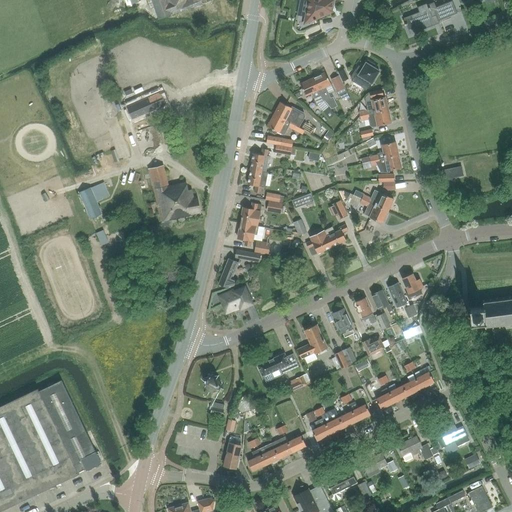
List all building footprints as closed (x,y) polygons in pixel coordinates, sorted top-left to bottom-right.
[(146,0),(150,10),(154,8),(158,19),(212,1),(211,0),(146,0)] [(332,8),(332,7),(333,0),(309,0),(306,19),(309,22),(314,19),(314,20),(316,20),(316,18),(329,13),(330,8),(331,8),(332,8)] [(452,0),(436,7),(434,2),(418,9),(419,12),(404,18),(408,28),(421,23),(423,29),(433,24),(432,21),(438,19),(457,12),(452,0)] [(364,66),(364,67),(361,65),(360,66),(359,65),(357,69),(354,73),(356,74),(352,80),(354,82),(355,82),(362,86),(363,85),(368,88),(369,88),(372,83),(380,71),(374,67),(373,67),(375,64),(368,60),(366,63),(364,66)] [(338,72),(343,82),(349,79),(344,69),(338,72)] [(313,77),(324,100),(331,97),(326,87),(331,84),(326,72),(313,77)] [(334,91),(343,88),(339,74),(330,77),(334,91)] [(317,104),(324,100),(313,77),(301,83),(306,95),(312,93),(317,104)] [(370,99),(380,97),(379,90),(368,92),(370,99)] [(126,107),(129,112),(132,120),(167,105),(160,91),(126,107)] [(360,116),(389,110),(386,97),(372,100),(365,101),(367,109),(359,111),(360,116)] [(296,125),(296,126),(298,127),(298,128),(299,128),(302,121),(303,121),(305,116),(304,113),(292,107),(280,101),(274,114),(296,125)] [(323,111),(330,119),(335,115),(328,106),(323,111)] [(389,110),(360,116),(361,121),(368,119),(370,126),(373,127),(378,126),(378,125),(391,122),(389,110)] [(294,129),(296,126),(296,125),(274,114),(268,126),(280,132),(284,124),(294,129)] [(362,138),(374,135),(372,129),(360,131),(362,138)] [(371,161),(399,155),(396,141),(382,145),(384,152),(378,153),(378,155),(370,157),(371,161)] [(151,147),(143,149),(145,155),(153,153),(151,147)] [(251,168),(262,170),(266,171),(269,156),(267,156),(268,149),(263,148),(262,154),(254,153),(251,168)] [(371,161),(372,166),(378,164),(382,172),(389,172),(389,170),(402,167),(399,155),(371,161)] [(148,169),(151,179),(161,223),(162,223),(163,229),(170,227),(170,224),(172,223),(171,220),(202,213),(200,205),(195,206),(192,190),(189,190),(187,181),(169,185),(164,165),(148,169)] [(462,166),(440,171),(444,188),(454,186),(452,177),(464,175),(462,166)] [(266,171),(262,170),(251,168),(248,184),(256,186),(255,192),(260,193),(261,187),(265,188),(268,171),(266,171)] [(97,202),(110,196),(104,183),(92,188),(91,187),(79,192),(91,220),(103,214),(97,202)] [(265,200),(269,201),(279,203),(281,195),(267,193),(265,200)] [(370,202),(375,204),(388,211),(394,199),(381,193),(377,200),(372,198),(370,202)] [(370,202),(372,198),(364,194),(362,198),(370,202)] [(367,208),(370,202),(362,198),(359,204),(367,208)] [(348,215),(341,200),(332,204),(339,219),(348,215)] [(283,203),(279,203),(269,201),(267,212),(281,214),(282,212),(284,213),(285,206),(282,206),(283,203)] [(388,211),(375,204),(370,202),(367,208),(373,210),(370,216),(383,222),(388,211)] [(241,223),(252,225),(257,225),(258,226),(262,205),(252,203),(251,209),(243,207),(241,223)] [(307,233),(301,219),(293,223),(299,236),(307,233)] [(257,225),(252,225),(241,223),(238,238),(246,240),(245,245),(250,246),(251,241),(254,242),(257,225)] [(324,231),(327,236),(331,247),(346,240),(342,232),(348,230),(345,225),(340,227),(341,229),(335,232),(332,227),(324,231)] [(100,244),(107,241),(102,229),(95,232),(100,244)] [(331,247),(327,236),(324,231),(316,234),(318,240),(313,243),(312,240),(306,243),(308,248),(309,248),(312,255),(317,253),(331,247)] [(269,255),(270,245),(257,243),(255,253),(269,255)] [(235,258),(247,260),(259,262),(261,255),(236,250),(235,258)] [(224,272),(233,275),(238,262),(229,259),(224,272)] [(231,279),(233,275),(224,272),(219,284),(229,288),(234,286),(236,283),(234,282),(235,280),(231,279)] [(412,274),(402,279),(409,293),(406,294),(409,300),(422,294),(419,288),(423,287),(419,279),(416,281),(412,274)] [(397,282),(387,287),(391,296),(397,308),(407,304),(397,282)] [(241,308),(252,304),(245,288),(234,292),(233,291),(220,297),(226,313),(240,307),(241,308)] [(388,304),(382,290),(372,294),(378,309),(385,306),(390,316),(394,314),(389,304),(388,304)] [(484,307),(471,308),(473,323),(486,321),(487,327),(511,324),(511,296),(483,300),(484,307)] [(366,320),(374,316),(366,298),(355,302),(364,321),(366,320)] [(332,314),(336,322),(334,323),(337,330),(341,328),(343,332),(352,328),(350,324),(351,324),(343,308),(332,314)] [(377,316),(383,330),(391,326),(385,312),(377,316)] [(310,343),(298,349),(297,349),(301,358),(314,352),(315,354),(327,348),(316,324),(304,330),(310,343)] [(417,335),(415,330),(406,333),(408,338),(417,335)] [(362,342),(369,356),(385,348),(379,336),(371,340),(370,338),(362,342)] [(397,343),(389,345),(391,354),(399,352),(397,343)] [(348,364),(355,360),(349,347),(342,351),(348,364)] [(341,369),(347,366),(341,351),(334,354),(341,369)] [(286,357),(284,353),(257,366),(262,376),(279,368),(283,375),(299,367),(293,354),(286,357)] [(490,362),(494,372),(495,371),(506,366),(502,357),(490,362)] [(415,378),(421,388),(434,381),(429,371),(421,375),(419,371),(414,373),(416,377),(415,378)] [(288,382),(292,392),(307,385),(307,384),(311,382),(307,373),(296,378),(288,382)] [(218,389),(220,383),(217,376),(212,374),(205,378),(202,384),(205,390),(212,392),(218,389)] [(421,388),(415,378),(414,374),(407,377),(409,381),(402,384),(408,395),(421,388)] [(39,391),(78,473),(86,469),(87,471),(89,470),(93,469),(93,468),(96,466),(97,467),(100,465),(100,464),(102,463),(101,462),(102,461),(98,453),(97,453),(96,451),(62,380),(39,391)] [(395,401),(408,395),(402,384),(389,391),(395,401)] [(395,401),(389,391),(388,391),(387,388),(381,390),(383,394),(376,398),(381,408),(395,401)] [(78,473),(39,391),(38,389),(0,407),(0,511),(79,474),(78,473)] [(219,407),(220,403),(209,401),(208,404),(206,412),(218,414),(219,407)] [(349,405),(352,410),(357,420),(371,414),(366,403),(358,407),(355,402),(349,405)] [(344,427),(357,420),(352,410),(339,416),(344,427)] [(331,433),(344,427),(339,416),(326,423),(331,433)] [(227,418),(225,430),(233,431),(234,419),(227,418)] [(331,433),(326,423),(325,423),(323,418),(315,422),(317,427),(312,430),(317,440),(331,433)] [(451,418),(433,427),(438,438),(442,446),(455,440),(457,445),(469,439),(462,425),(457,428),(452,418),(451,418)] [(285,435),(286,436),(293,451),(307,445),(302,434),(294,438),(291,432),(285,435)] [(416,435),(397,445),(403,455),(406,462),(413,458),(412,456),(421,452),(422,453),(425,460),(434,456),(433,455),(432,451),(430,449),(427,443),(421,446),(416,435)] [(280,458),(293,451),(286,436),(279,439),(272,443),(280,458)] [(238,452),(240,444),(228,442),(224,465),(236,467),(239,453),(238,452)] [(280,458),(272,443),(272,442),(259,449),(266,464),(280,458)] [(253,470),(266,464),(259,449),(252,452),(255,457),(248,460),(253,470)] [(468,465),(479,458),(475,451),(464,458),(468,465)] [(362,462),(367,473),(370,477),(377,474),(374,470),(380,467),(381,468),(387,464),(391,472),(397,469),(393,461),(387,463),(382,453),(362,462)] [(350,468),(326,479),(333,493),(330,495),(332,498),(335,500),(338,499),(340,497),(341,494),(339,490),(357,482),(350,468)] [(404,475),(399,477),(402,486),(408,484),(404,475)] [(358,485),(365,498),(372,495),(365,482),(358,485)] [(478,511),(482,511),(492,507),(486,494),(485,495),(481,487),(469,493),(478,511)] [(321,511),(332,511),(334,511),(326,493),(317,497),(316,495),(314,496),(310,488),(295,495),(303,511),(314,511),(320,509),(321,511)] [(451,503),(455,501),(466,496),(463,490),(448,497),(451,503)] [(211,511),(214,499),(209,498),(198,501),(200,509),(192,511),(189,502),(168,508),(168,511),(211,511)]
